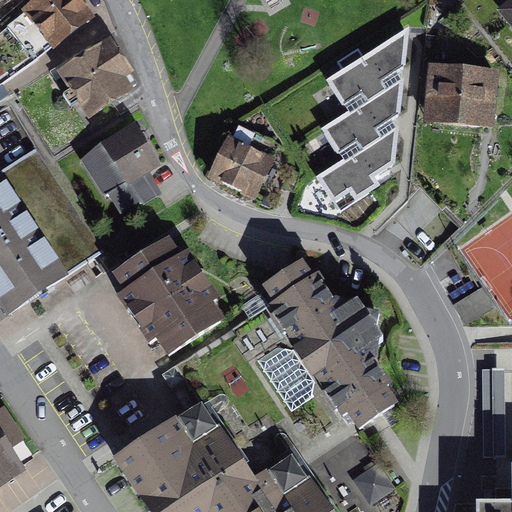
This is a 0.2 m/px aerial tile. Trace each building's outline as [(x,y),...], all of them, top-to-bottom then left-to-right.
[(25,16),(8,29),(33,63),(52,50),(54,52),(96,19),(80,0),(35,0),(22,12),(25,16)] [(511,0),(510,0),(498,12),(511,28),(511,0)] [(411,29),(326,82),(346,115),(321,131),(342,163),(315,178),(334,206),(351,195),(356,204),(381,188),(375,179),(396,166),(411,29)] [(111,38),(57,74),(89,122),(135,92),(133,89),(139,85),(133,75),(135,74),(111,38)] [(499,72),(429,65),(424,124),(494,130),(499,72)] [(107,196),(120,216),(141,204),(143,206),(162,196),(152,174),(161,167),(135,125),(101,145),(81,162),(102,197),(107,196)] [(275,160),(228,137),(207,180),(254,204),(275,160)] [(0,310),(7,320),(68,280),(66,276),(105,251),(37,151),(0,174),(0,310)] [(424,189),(383,227),(411,257),(452,219),(424,189)] [(170,239),(112,275),(119,286),(124,293),(116,298),(149,348),(157,342),(169,359),(226,322),(213,304),(221,299),(188,251),(181,255),(170,239)] [(312,278),(302,263),(263,289),(274,305),(266,310),(342,421),(349,417),(359,433),(398,406),(388,390),(394,386),(371,352),(384,341),(356,301),(342,310),(318,274),(312,278)] [(483,289),(453,307),(465,327),(495,309),(483,289)] [(266,369),(290,407),(312,393),(288,355),(266,369)] [(484,375),(485,461),(505,460),(504,422),(489,422),(489,414),(504,414),(503,374),(484,375)] [(202,406),(117,462),(150,511),(328,511),(292,458),(255,484),(218,430),(202,406)] [(0,411),(0,490),(26,473),(23,468),(34,460),(23,443),(26,441),(4,409),(0,411)] [(511,511),(511,468),(511,504),(476,505),(475,511),(511,511)] [(372,504),(392,490),(378,469),(357,482),(372,504)]
